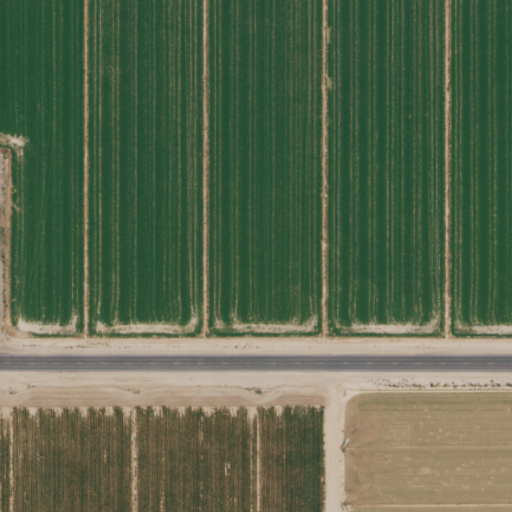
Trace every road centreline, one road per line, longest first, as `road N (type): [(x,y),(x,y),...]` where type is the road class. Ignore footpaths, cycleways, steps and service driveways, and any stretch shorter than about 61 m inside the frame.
road 1 (tertiary): [(228,365),(511,364)]
road 2 (tertiary): [(0,365),(228,365)]
road 3 (residential): [(328,511),(329,365)]
